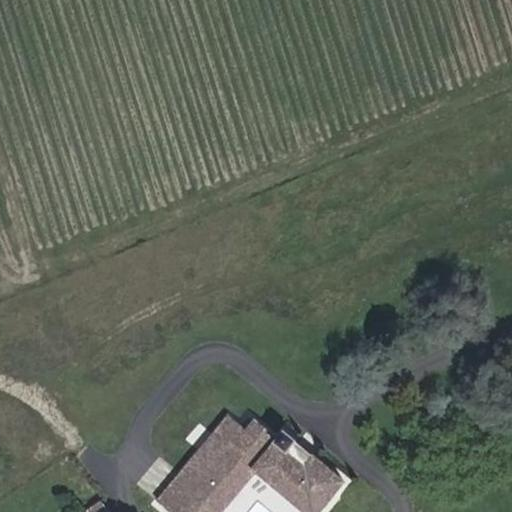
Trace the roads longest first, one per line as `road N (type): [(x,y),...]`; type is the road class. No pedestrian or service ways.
road 1 (unknown): [(129,511),(122,485),(129,456),(193,368),(220,363),(274,385)]
road 2 (unknown): [(511,335),(462,344),(408,369),(323,425)]
road 3 (unknown): [(0,376),(32,385),(122,485)]
